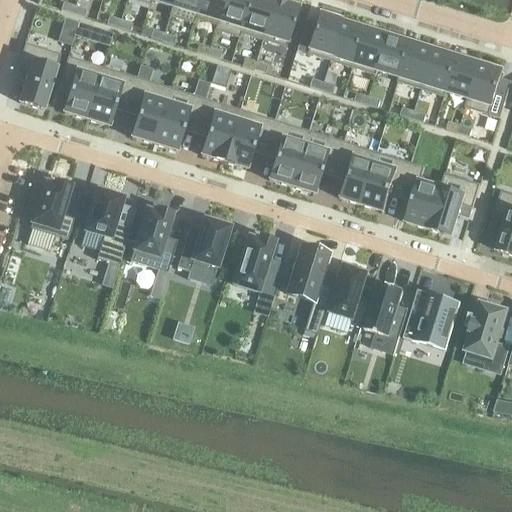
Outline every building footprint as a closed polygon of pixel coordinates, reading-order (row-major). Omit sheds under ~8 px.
[(151,0),(151,3),(172,9),(173,9),(175,0),(151,0)] [(172,9),(169,18),(170,19),(193,26),(195,21),(194,21),(195,16),(200,0),(175,0),(173,9),(172,9)] [(200,0),(195,16),(194,21),(195,21),(216,28),(217,28),(219,24),(225,0),(200,0)] [(216,28),(215,32),(239,40),(240,35),(241,31),(250,0),(225,0),(219,24),(217,28),(216,28)] [(250,0),(241,31),(240,35),(263,42),(264,38),(275,2),(274,2),(268,0),(250,0)] [(264,38),(263,42),(285,49),(287,45),(298,9),(286,5),(287,3),(276,0),(274,0),(274,2),(275,2),(264,38)] [(63,4),(61,12),(72,16),(75,8),(63,4)] [(75,8),(72,16),(84,19),(86,11),(75,8)] [(319,16),(306,56),(330,64),(342,23),(342,21),(332,18),(331,20),(319,16)] [(109,18),(107,26),(118,30),(121,22),(109,18)] [(65,21),(58,43),(72,47),(79,25),(65,21)] [(121,22),(118,30),(130,34),(132,25),(121,22)] [(342,23),(330,64),(353,70),(365,30),(342,23)] [(79,25),(75,38),(89,42),(93,29),(79,25)] [(365,30),(353,70),(376,77),(388,37),(365,30)] [(153,32),(150,40),(162,43),(164,35),(153,32)] [(164,35),(162,43),(173,47),(176,39),(164,35)] [(388,37),(376,77),(377,78),(378,73),(399,80),(397,84),(399,85),(411,44),(388,37)] [(411,44),(399,85),(421,91),(434,51),(411,44)] [(25,46),(18,70),(29,74),(20,105),(43,112),(60,56),(25,46)] [(199,46),(196,54),(208,58),(210,50),(199,46)] [(210,50),(208,58),(219,61),(222,53),(210,50)] [(434,51),(421,91),(445,99),(457,58),(434,51)] [(457,58),(445,99),(446,99),(447,94),(468,101),(465,109),(466,110),(480,65),(457,58)] [(68,59),(61,83),(72,87),(64,114),(86,122),(102,70),(68,59)] [(244,60),(242,68),(254,72),(256,64),(244,60)] [(256,64),(254,72),(265,75),(267,67),(256,64)] [(480,65),(466,110),(489,117),(503,73),(491,69),(492,67),(481,64),(481,66),(480,65)] [(102,70),(86,122),(109,129),(118,101),(129,104),(137,80),(102,70)] [(137,80),(129,104),(141,108),(131,139),(154,146),(171,91),(137,80)] [(312,81),(309,89),(321,93),(323,85),(312,81)] [(323,85),(321,93),(332,96),(335,88),(323,85)] [(171,91),(154,146),(177,153),(186,122),(198,126),(205,101),(171,91)] [(358,95),(355,103),(367,107),(369,99),(358,95)] [(369,99),(367,107),(378,111),(380,102),(369,99)] [(205,101),(198,126),(210,129),(201,157),(224,164),(240,112),(205,101)] [(403,110),(401,118),(412,121),(415,113),(403,110)] [(240,112),(224,164),(246,171),(255,144),(267,147),(274,123),(240,112)] [(415,113),(412,121),(424,125),(426,117),(415,113)] [(274,123),(267,147),(279,151),(269,182),(291,189),(309,133),(274,123)] [(449,124),(447,132),(458,135),(461,127),(449,124)] [(461,127),(458,135),(470,139),(472,131),(461,127)] [(309,133),(291,189),(314,196),(324,165),(336,168),(343,144),(309,133)] [(343,144),(336,168),(347,172),(339,200),(361,207),(378,155),(343,144)] [(378,155),(361,207),(384,214),(392,186),(404,190),(412,165),(378,155)] [(412,165),(404,190),(416,193),(406,225),(429,232),(443,185),(422,179),(425,169),(412,165)] [(443,185),(429,232),(452,239),(461,207),(466,209),(473,211),(481,187),(473,185),(445,176),(443,185)] [(44,184),(30,230),(67,242),(74,221),(61,217),(70,188),(55,184),(54,187),(44,184)] [(97,193),(85,233),(103,238),(96,261),(118,268),(130,230),(115,225),(123,197),(109,192),(107,196),(97,193)] [(511,196),(502,193),(494,218),(507,222),(497,253),(511,257),(511,196)] [(130,263),(167,275),(174,252),(163,248),(166,238),(173,216),(172,216),(157,211),(156,215),(146,212),(130,263)] [(184,247),(177,270),(190,274),(188,281),(211,288),(215,275),(229,229),(205,222),(196,250),(184,247)] [(249,239),(234,287),(258,295),(259,294),(274,298),(281,276),(266,271),(275,243),(260,239),(259,242),(249,239)] [(302,247),(286,296),(313,304),(304,332),(317,337),(331,290),(320,287),(330,256),(302,247)] [(342,268),(328,314),(352,322),(351,324),(362,328),(369,305),(359,302),(368,273),(353,268),(352,272),(342,268)] [(379,286),(365,332),(399,343),(409,312),(399,309),(403,294),(379,286)] [(412,313),(404,340),(446,353),(461,305),(430,296),(423,317),(412,313)] [(472,335),(466,353),(489,360),(485,372),(501,376),(509,350),(498,346),(508,314),(481,305),(475,324),(474,323),(470,334),(472,335)] [(176,326),(170,343),(187,348),(192,331),(176,326)] [(496,402),(493,414),(508,417),(511,405),(496,402)]
